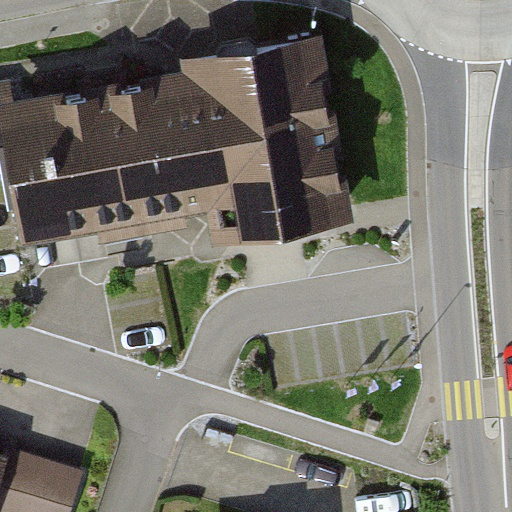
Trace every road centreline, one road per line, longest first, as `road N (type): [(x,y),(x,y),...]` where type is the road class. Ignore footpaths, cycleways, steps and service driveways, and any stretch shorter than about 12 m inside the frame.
road 1 (secondary): [(435,22),(444,59),(465,400),(507,497)]
road 2 (residential): [(0,343),(163,394)]
road 3 (secondary): [(511,285),(511,141)]
road 4 (residential): [(129,511),(163,394)]
